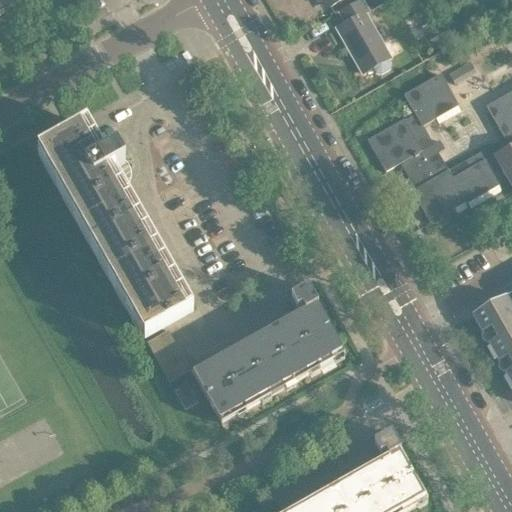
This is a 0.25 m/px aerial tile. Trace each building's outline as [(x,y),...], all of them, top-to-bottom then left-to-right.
[(0,0),(0,14),(25,0),(0,0)] [(367,12),(361,0),(339,13),(345,24),(336,29),(362,74),(372,68),(375,73),(380,74),(389,69),(391,64),(388,59),(389,59),(363,14),(367,12)] [(473,73),(468,63),(448,75),(453,84),(473,73)] [(421,127),(458,107),(439,76),(403,96),(414,116),(404,122),(403,121),(366,141),(384,173),(400,164),(415,190),(411,192),(429,224),(464,203),(447,172),(436,154),(443,150),(438,142),(432,145),(421,127)] [(511,92),(485,108),(504,140),(447,172),(464,203),(466,205),(499,186),(495,180),(505,174),(511,185),(511,92)] [(143,339),(192,311),(113,171),(125,164),(116,150),(104,157),(87,125),(50,146),(38,153),(143,339)] [(317,305),(308,288),(307,288),(288,299),(300,320),(196,379),(193,374),(192,375),(221,425),(344,355),(316,306),(317,305)] [(511,293),(471,316),(488,346),(511,332),(511,293)] [(152,354),(173,342),(167,331),(146,343),(152,354)] [(511,332),(488,346),(505,376),(511,371),(511,332)] [(179,352),(173,342),(152,354),(157,364),(179,352)] [(157,364),(168,383),(190,371),(179,352),(157,364)] [(173,391),(184,411),(197,403),(196,402),(186,384),(173,391)] [(390,434),(371,445),(384,468),(305,511),(407,511),(427,501),(400,456),(402,455),(390,434)]
